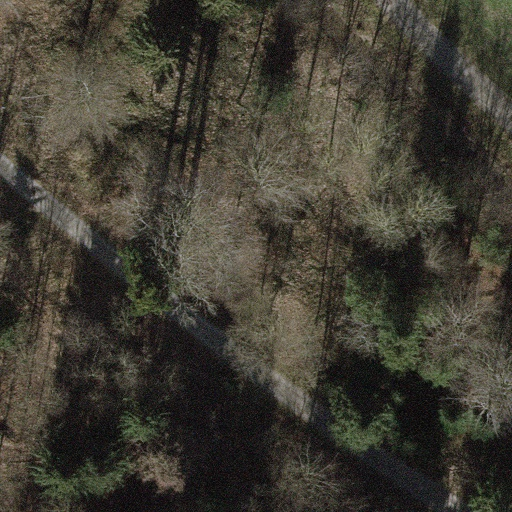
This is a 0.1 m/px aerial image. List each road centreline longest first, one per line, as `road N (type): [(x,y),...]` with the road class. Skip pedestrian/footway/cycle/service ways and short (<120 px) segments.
road 1 (track): [(429,511),(174,319),(0,165)]
road 2 (track): [(353,0),(511,149)]
